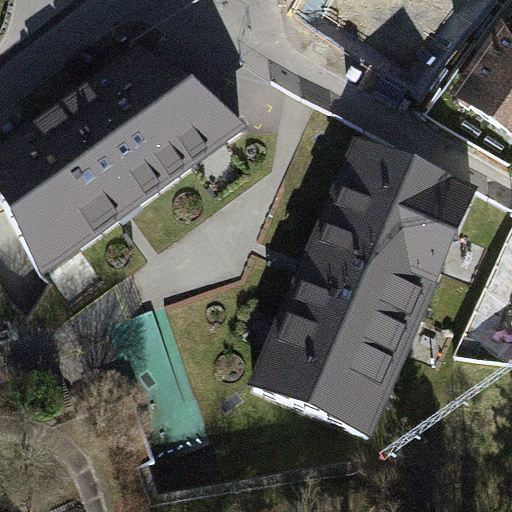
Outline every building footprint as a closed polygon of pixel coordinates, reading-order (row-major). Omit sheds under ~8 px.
[(330,0),(322,14),(412,66),(451,0),(330,0)] [(511,35),(507,36),(461,101),(511,137),(511,35)] [(241,132),(140,58),(0,160),(0,199),(41,278),(241,132)] [(358,148),(254,391),(368,439),(472,197),(358,148)] [(156,463),(132,397),(84,414),(108,481),(156,463)]
